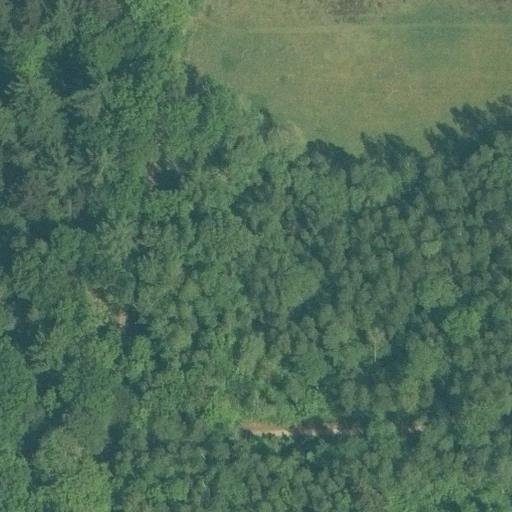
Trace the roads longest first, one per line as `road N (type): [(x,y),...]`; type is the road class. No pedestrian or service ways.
road 1 (track): [(511,444),(98,450),(186,0)]
road 2 (track): [(511,27),(179,28)]
